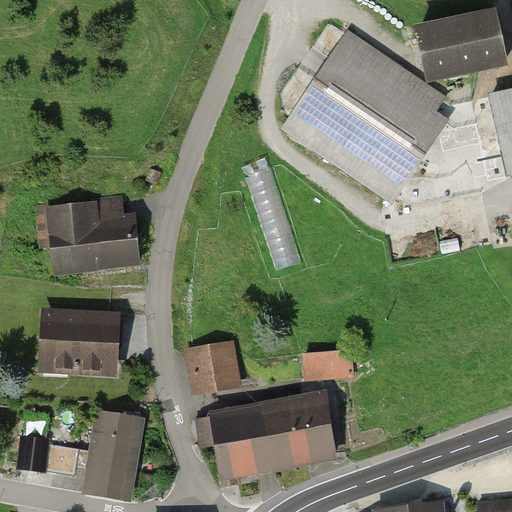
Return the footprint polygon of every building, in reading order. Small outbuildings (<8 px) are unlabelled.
[(422,33),(433,80),(505,63),(494,17),(422,33)] [(351,39),(291,128),(398,199),(451,122),(439,114),(447,103),(351,39)] [(511,94),(494,98),(511,175),(511,174),(511,94)] [(161,174),(152,170),(147,180),(157,184),(161,174)] [(54,247),(57,271),(141,263),(137,219),(123,220),(121,201),(39,210),(43,248),(54,247)] [(47,316),(44,368),(114,371),(117,319),(47,316)] [(231,348),(191,355),(197,391),(237,384),(231,348)] [(306,355),(308,379),(353,375),(351,352),(306,355)] [(215,446),(223,487),(240,484),(238,472),(336,455),(327,398),(199,420),(203,448),(215,446)] [(127,500),(142,420),(101,413),(94,453),(91,471),(87,493),(127,500)] [(47,442),(25,439),(21,469),(43,472),(47,446),(47,442)] [(94,453),(47,446),(43,472),(75,477),(76,469),(91,471),(94,453)] [(511,511),(511,501),(479,505),(479,511),(511,511)]
